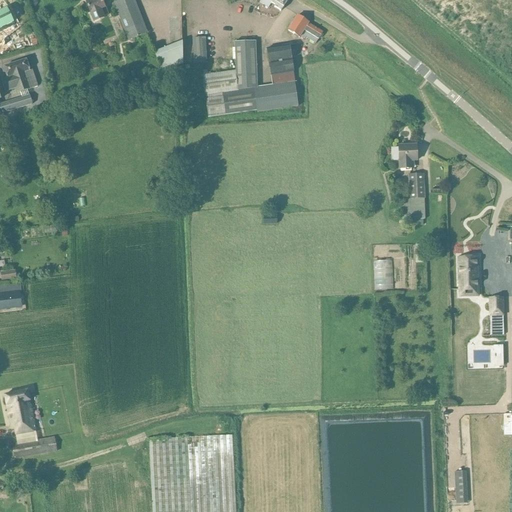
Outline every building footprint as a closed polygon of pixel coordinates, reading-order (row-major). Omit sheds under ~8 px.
[(108,15),(105,9),(101,0),(89,0),(85,1),(91,14),(94,22),(104,18),(104,17),(108,15)] [(134,0),(122,0),(114,3),(128,41),(147,34),(134,0)] [(274,7),(281,11),(283,8),(288,0),(261,0),(260,3),(268,8),(271,4),(272,4),(272,3),(276,5),(274,7)] [(5,9),(0,11),(0,32),(14,25),(5,9)] [(306,38),(315,44),(323,32),(309,23),(298,15),(288,30),(299,38),(300,36),(305,39),(306,38)] [(193,37),(193,64),(207,63),(206,37),(193,37)] [(154,52),(162,72),(182,64),(182,42),(154,52)] [(236,71),(202,76),(208,117),(298,107),(294,83),(295,82),(292,59),(289,45),(267,49),(271,76),(272,76),(274,86),(257,88),(255,42),(235,43),(236,71)] [(26,60),(4,67),(8,78),(0,80),(4,92),(13,89),(15,95),(38,87),(33,70),(30,71),(26,60)] [(0,117),(3,116),(2,113),(32,104),(29,95),(0,104),(0,99),(0,100),(0,98),(0,117)] [(399,161),(400,169),(412,169),(412,161),(417,161),(416,145),(399,146),(399,148),(391,148),(391,160),(399,160),(399,161)] [(407,220),(408,226),(423,226),(423,220),(425,220),(424,199),(423,175),(409,175),(410,199),(402,200),(403,220),(407,220)] [(264,216),(264,224),(276,224),(276,215),(264,216)] [(458,258),(459,297),(469,297),(469,290),(478,290),(477,258),(478,258),(478,257),(457,258),(458,258)] [(393,288),(393,260),(374,260),(375,289),(393,288)] [(16,270),(1,272),(2,280),(17,278),(16,270)] [(0,309),(22,307),(20,284),(0,286),(0,309)] [(490,316),(491,336),(504,336),(503,316),(503,298),(489,298),(489,299),(490,316)] [(451,323),(451,341),(462,341),(461,323),(451,323)] [(27,390),(4,395),(7,407),(5,407),(10,430),(36,424),(32,403),(30,403),(27,390)] [(511,414),(503,414),(503,435),(511,435),(511,414)] [(149,440),(152,511),(236,511),(233,436),(149,440)] [(57,452),(54,437),(12,445),(15,460),(57,452)] [(462,472),(455,472),(456,504),(463,504),(462,472)]
